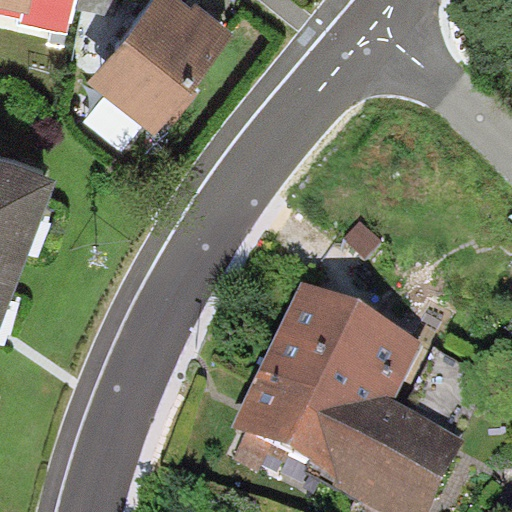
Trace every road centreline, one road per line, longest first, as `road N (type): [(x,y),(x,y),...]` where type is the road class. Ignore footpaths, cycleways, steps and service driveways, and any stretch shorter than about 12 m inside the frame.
road 1 (tertiary): [(367,23),(234,180),(177,263),(141,343),(88,511)]
road 2 (residential): [(367,23),(511,153)]
